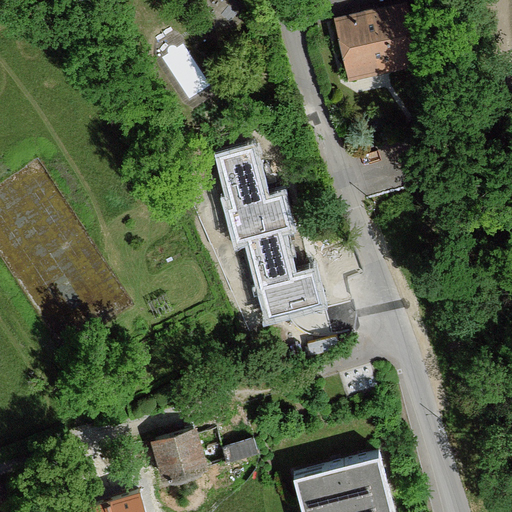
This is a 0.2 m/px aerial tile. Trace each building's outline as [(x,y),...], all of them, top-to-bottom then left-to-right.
[(407,4),(340,19),(351,69),(418,54),(407,4)] [(458,152),(450,124),(419,133),(427,161),(458,152)] [(202,382),(198,374),(190,378),(195,386),(202,382)] [(216,419),(158,437),(169,475),(207,463),(197,432),(218,426),(216,419)] [(197,432),(207,463),(229,457),(218,426),(197,432)] [(296,469),(306,511),(397,511),(381,447),(296,469)] [(37,490),(33,474),(0,484),(0,511),(3,511),(30,504),(27,494),(37,490)] [(146,511),(140,490),(76,508),(76,511),(146,511)]
